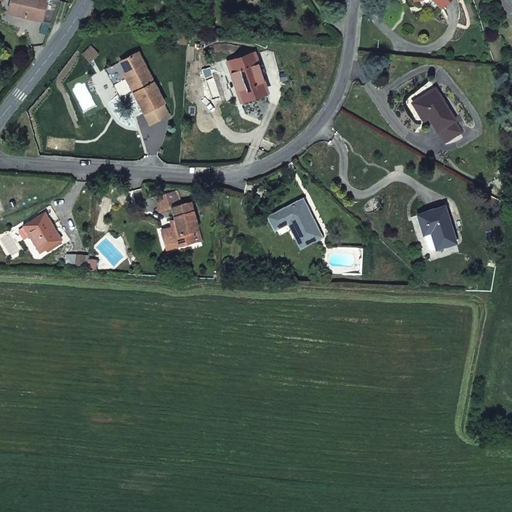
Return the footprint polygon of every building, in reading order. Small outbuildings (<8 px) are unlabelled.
[(9,0),(7,12),(41,20),(42,19),(50,20),(57,0),(9,0)] [(161,103),(163,102),(138,52),(120,61),(123,69),(122,70),(143,113),(161,103)] [(240,101),(266,93),(254,54),(228,62),(231,72),(234,71),(240,88),(236,89),(240,101)] [(231,72),(236,89),(240,88),(234,71),(231,72)] [(412,102),(423,120),(429,117),(444,142),(462,131),(436,87),(412,102)] [(161,103),(143,113),(149,124),(168,115),(161,103)] [(198,230),(191,202),(180,204),(177,194),(172,196),(170,193),(157,197),(161,210),(173,207),(178,225),(166,228),(171,247),(193,241),(191,232),(198,230)] [(282,209),(268,216),(274,228),(289,222),(293,220),(300,235),(297,238),(301,247),(321,236),(316,226),(302,199),(282,209)] [(432,231),(438,247),(442,246),(456,242),(444,206),(418,214),(424,234),(432,231)] [(61,239),(45,212),(23,225),(39,251),(61,239)] [(293,220),(289,222),(297,238),(300,235),(293,220)] [(171,247),(166,228),(162,229),(167,248),(171,247)] [(200,239),(198,230),(191,232),(193,241),(200,239)] [(433,248),(435,248),(438,247),(432,231),(424,234),(428,246),(430,247),(433,248)] [(376,247),(367,248),(369,258),(377,257),(376,247)] [(84,268),(84,254),(75,254),(75,267),(84,268)] [(377,257),(369,258),(371,274),(379,273),(377,257)] [(88,271),(97,272),(97,258),(89,258),(88,271)]
